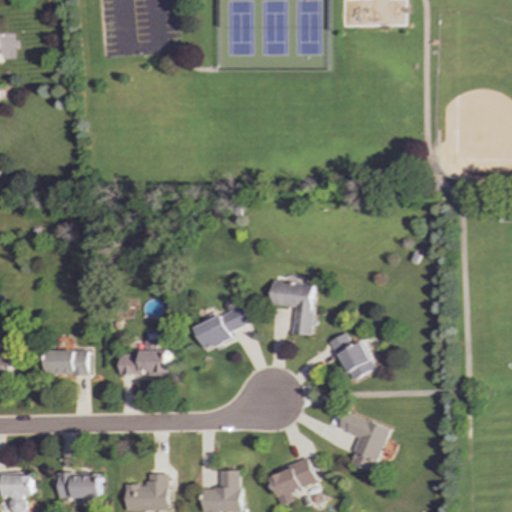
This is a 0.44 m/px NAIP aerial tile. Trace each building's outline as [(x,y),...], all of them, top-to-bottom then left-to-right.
[(311,336),(315,285),(273,281),(270,305),(294,307),(292,334),(311,336)] [(194,327),(204,351),(232,338),(229,333),(249,323),(241,306),(194,327)] [(353,346),(347,333),(332,340),(352,381),(377,369),(363,341),(353,346)] [(120,375),(142,375),(142,372),(169,372),(169,351),(157,351),(157,341),(146,341),(146,353),(120,353),(120,375)] [(46,351),(46,375),(88,375),(88,350),(46,351)] [(0,377),(12,377),(12,358),(0,358),(0,377)] [(374,473),(391,430),(347,412),(340,430),(361,438),(351,463),(374,473)] [(318,482),(308,458),(289,465),(291,470),(271,478),(283,506),(295,501),(292,492),(318,482)] [(221,471),(221,489),(204,489),(204,511),(241,511),(241,471),(221,471)] [(34,495),(34,472),(0,472),(0,495),(11,495),(11,511),(26,511),(26,496),(34,495)] [(60,499),(102,498),(102,474),(60,474),(60,499)] [(128,511),(169,510),(169,474),(148,474),(148,485),(127,485),(128,511)]
